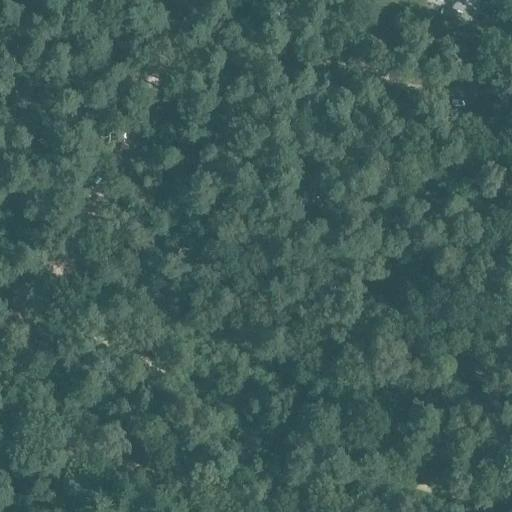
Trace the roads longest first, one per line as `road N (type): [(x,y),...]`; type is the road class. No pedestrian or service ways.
road 1 (track): [(0,336),(91,219),(191,0)]
road 2 (track): [(168,49),(511,104)]
road 3 (track): [(0,421),(248,511)]
